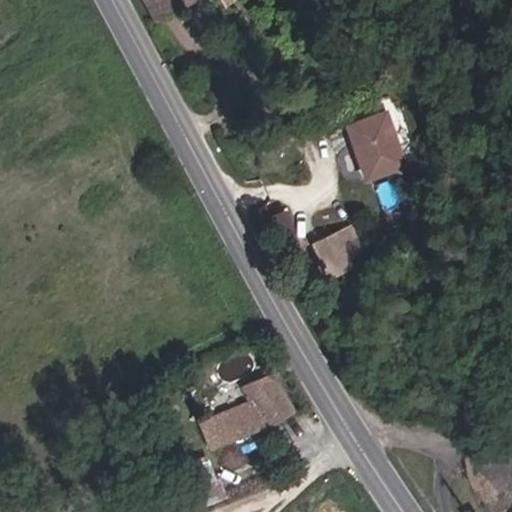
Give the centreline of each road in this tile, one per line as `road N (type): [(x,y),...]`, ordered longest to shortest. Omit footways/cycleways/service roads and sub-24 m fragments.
road 1 (primary): [(112,0),(355,439)]
road 2 (residential): [(233,511),(297,484),(355,439)]
